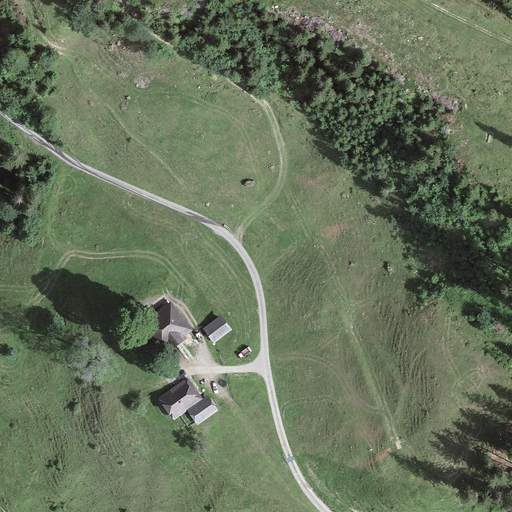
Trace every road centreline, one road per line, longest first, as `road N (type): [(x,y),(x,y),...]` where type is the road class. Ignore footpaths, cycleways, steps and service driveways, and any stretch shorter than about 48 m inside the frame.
road 1 (track): [(0,115),(77,164),(235,240),(252,265),(269,372)]
road 2 (track): [(133,0),(220,59),(263,100),(278,130),(285,159),(278,185),(235,240)]
road 3 (track): [(329,511),(295,465),(269,372)]
